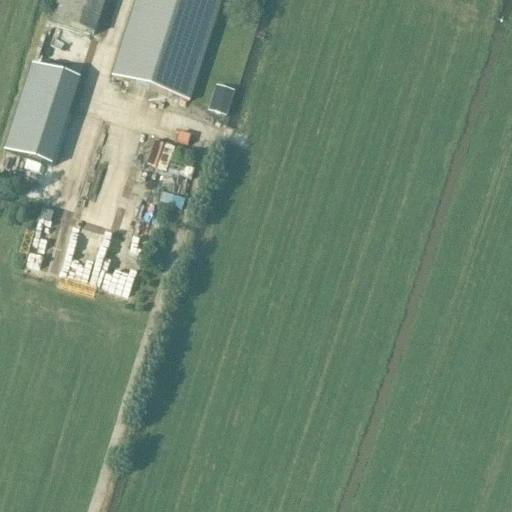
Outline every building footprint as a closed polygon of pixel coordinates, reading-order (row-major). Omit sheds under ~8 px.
[(93,38),(105,0),(53,0),(47,23),(93,38)] [(136,0),(111,80),(188,104),(221,0),(136,0)] [(32,68),(4,154),(50,169),(78,83),(32,68)] [(233,95),(215,90),(208,114),(226,119),(233,95)] [(188,181),(192,161),(152,152),(148,173),(188,181)]
